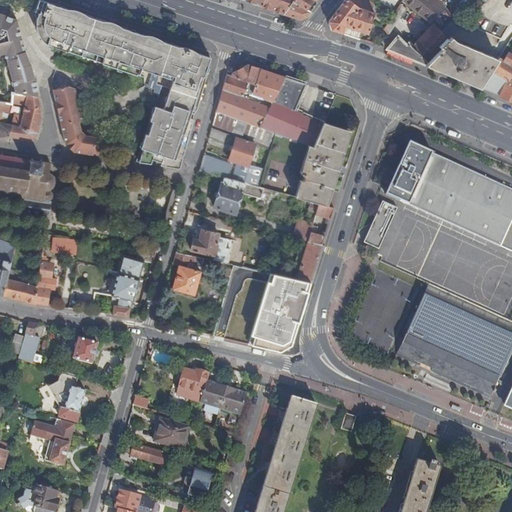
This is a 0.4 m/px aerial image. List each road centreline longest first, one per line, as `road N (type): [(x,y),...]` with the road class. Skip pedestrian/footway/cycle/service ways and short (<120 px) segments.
road 1 (residential): [(230,39),(144,331)]
road 2 (tertiary): [(322,358),(314,310),(363,158)]
road 3 (tertiary): [(511,443),(344,376),(322,358)]
road 4 (unclassified): [(144,331),(90,511)]
road 5 (tertiary): [(144,331),(286,365),(322,358)]
road 6 (primary): [(230,39),(384,93)]
road 7 (tertiary): [(0,306),(144,331)]
road 8 (primary): [(437,100),(413,79),(307,41)]
road 9 (primary): [(307,41),(183,0)]
